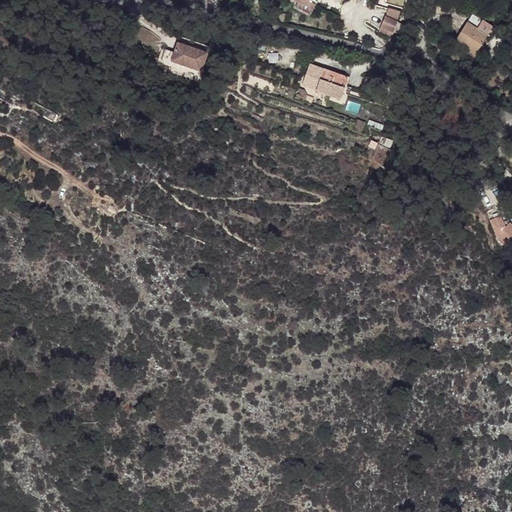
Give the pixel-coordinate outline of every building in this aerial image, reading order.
[(291,0),(296,2),(294,7),(311,15),(317,0),(291,0)] [(477,27),(481,20),(473,15),(469,22),(477,27)] [(397,21),(384,16),(380,26),(393,32),(397,21)] [(455,42),(466,49),(475,55),(488,35),(467,23),(455,42)] [(212,47),(180,36),(177,43),(207,53),(210,54),(212,47)] [(207,53),(177,43),(174,54),(188,59),(186,66),(201,71),(207,53)] [(475,55),(466,49),(464,52),(473,58),(475,55)] [(188,59),(174,54),(171,61),(186,66),(188,59)] [(324,70),(309,65),(305,79),(319,84),(324,70)] [(348,79),(324,70),(319,84),(316,92),(340,101),(343,94),(346,86),(348,79)] [(351,88),(346,86),(343,94),(348,96),(351,88)] [(497,253),(503,258),(507,253),(508,252),(505,249),(511,241),(511,232),(506,227),(501,215),(489,221),(497,238),(495,240),(502,247),(497,253)] [(511,257),(507,253),(503,258),(502,259),(506,263),(511,257)]
